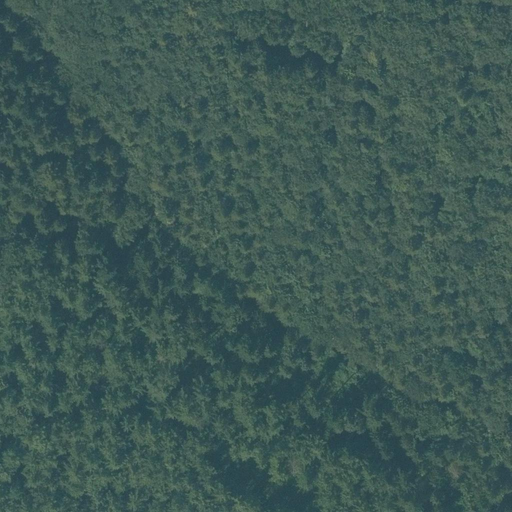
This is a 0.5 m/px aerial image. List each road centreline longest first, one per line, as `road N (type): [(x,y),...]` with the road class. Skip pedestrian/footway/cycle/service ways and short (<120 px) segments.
road 1 (track): [(0,198),(154,191),(244,272),(365,356),(511,390)]
road 2 (track): [(31,0),(124,124),(154,191)]
road 3 (track): [(124,124),(171,0)]
